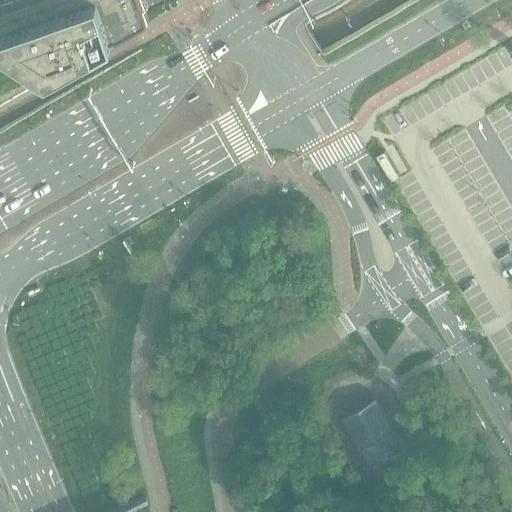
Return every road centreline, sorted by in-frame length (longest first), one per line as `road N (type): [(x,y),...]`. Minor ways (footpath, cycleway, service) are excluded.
road 1 (secondary): [(6,271),(291,106)]
road 2 (residential): [(233,511),(222,446),(224,416),(237,395),(383,297)]
road 3 (secondary): [(237,32),(174,87),(22,178)]
road 4 (residential): [(383,297),(422,274),(314,93)]
road 5 (residential): [(291,106),(358,222),(383,297)]
road 6 (secondary): [(314,93),(474,0)]
